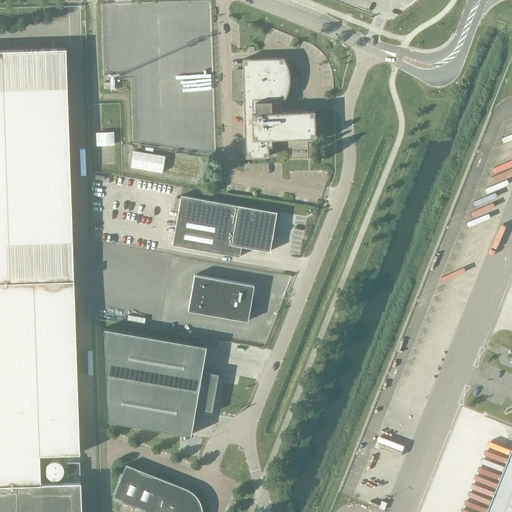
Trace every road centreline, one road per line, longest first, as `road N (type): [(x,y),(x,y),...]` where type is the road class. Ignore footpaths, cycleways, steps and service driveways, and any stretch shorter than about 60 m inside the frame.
road 1 (unclassified): [(247,427),(343,186),(346,112),(369,45)]
road 2 (tertiary): [(379,49),(423,75),(446,75),(483,0)]
road 3 (tertiary): [(470,0),(454,43),(439,56),(379,49)]
road 4 (tertiary): [(369,45),(257,0)]
